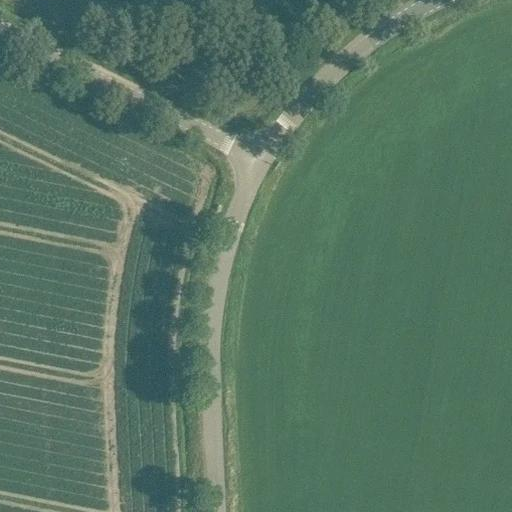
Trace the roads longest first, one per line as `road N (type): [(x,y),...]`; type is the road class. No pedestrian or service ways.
road 1 (unclassified): [(219,511),(216,295),(260,159)]
road 2 (unclassified): [(0,31),(260,159)]
road 3 (unclassified): [(260,159),(349,57),(439,0)]
